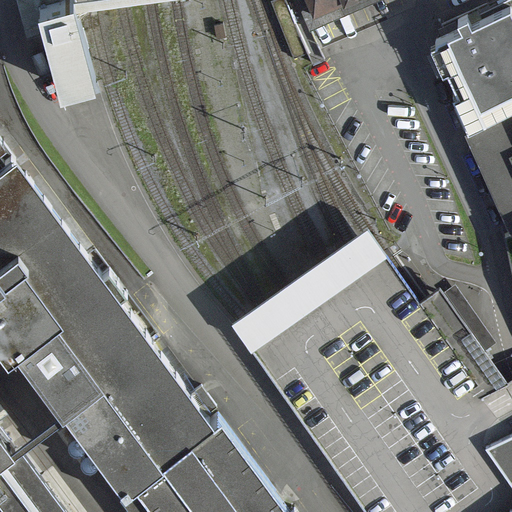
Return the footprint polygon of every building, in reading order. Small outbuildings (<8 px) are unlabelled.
[(92,75),(70,0),(48,0),(34,4),(57,85),(92,75)] [(511,102),(511,0),(501,0),(443,25),(430,31),(434,40),(468,121),(511,102)] [(511,102),(468,121),(511,221),(511,102)] [(289,511),(291,511),(0,137),(0,321),(136,502),(152,491),(167,511),(289,511)] [(494,511),(511,500),(511,370),(503,374),(436,281),(418,293),(364,219),(361,222),(345,233),(318,252),(280,279),(257,295),(254,297),(237,310),(227,316),(367,511),(494,511)] [(0,511),(64,511),(0,426),(0,511)] [(511,511),(511,500),(494,511),(511,511)]
